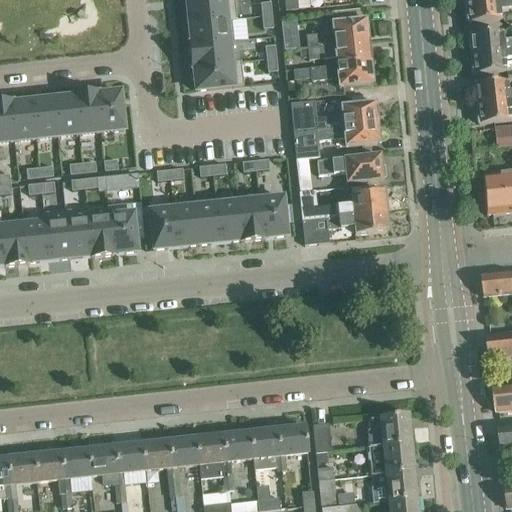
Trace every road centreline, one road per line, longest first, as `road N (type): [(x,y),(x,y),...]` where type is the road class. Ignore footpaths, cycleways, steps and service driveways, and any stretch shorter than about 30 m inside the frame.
road 1 (residential): [(0,422),(458,372)]
road 2 (residential): [(0,307),(443,258)]
road 3 (tertiary): [(443,258),(418,0)]
road 4 (residential): [(136,0),(142,60),(0,75)]
road 5 (tertiary): [(473,511),(458,372)]
